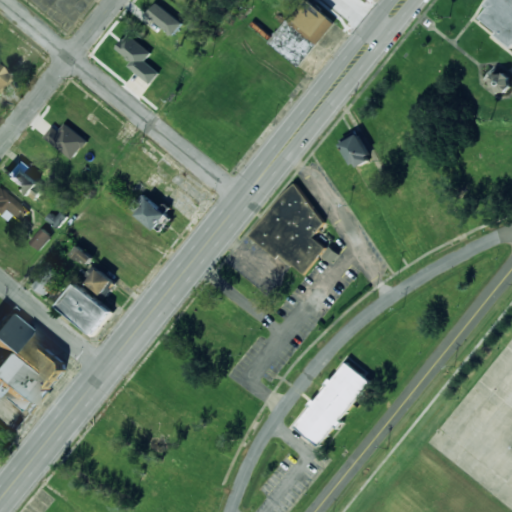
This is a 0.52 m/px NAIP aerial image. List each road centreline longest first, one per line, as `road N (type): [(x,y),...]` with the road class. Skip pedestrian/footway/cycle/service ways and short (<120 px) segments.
road 1 (secondary): [(405,0),(0,501)]
road 2 (residential): [(232,511),(297,392),(342,340),(400,293),(511,233)]
road 3 (residential): [(245,198),(2,0)]
road 4 (tertiary): [(511,270),(317,511)]
road 5 (residential): [(0,144),(117,0)]
road 6 (residential): [(108,368),(0,279)]
